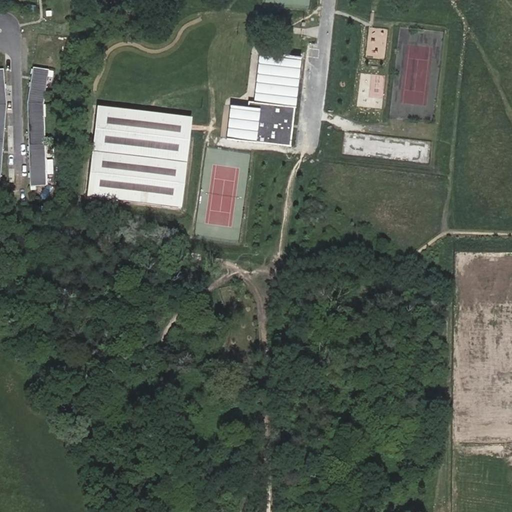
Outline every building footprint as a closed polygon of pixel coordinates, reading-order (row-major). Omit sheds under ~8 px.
[(290,146),(300,56),(259,52),(253,102),(248,106),(234,105),(230,139),(290,146)] [(42,104),(48,71),(32,68),(27,103),(42,104)] [(43,143),(42,104),(27,103),(28,144),(43,143)] [(230,139),(234,105),(229,104),(225,138),(230,139)] [(180,208),(191,118),(96,108),(86,197),(180,208)] [(45,186),(43,143),(28,144),(29,187),(45,186)]
